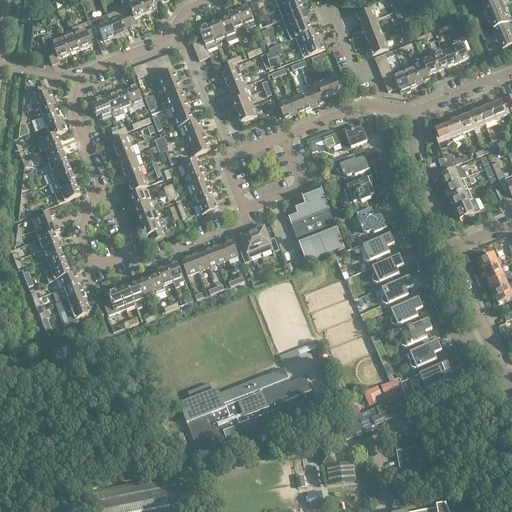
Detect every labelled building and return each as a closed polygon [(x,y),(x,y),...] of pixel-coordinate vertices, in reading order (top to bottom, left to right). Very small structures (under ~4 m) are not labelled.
[(121,4),(124,10),(130,27),(136,25),(134,20),(145,15),(139,0),(126,0),(127,1),(121,4)] [(154,4),(160,2),(159,0),(139,0),(145,15),(157,11),(154,4)] [(274,0),(279,11),(300,2),(298,0),(274,0)] [(475,7),(476,10),(477,13),(472,16),(473,17),(477,16),(485,12),(502,52),(511,47),(511,29),(501,5),(504,3),(503,0),(484,0),(485,3),(475,7)] [(279,11),(283,21),(304,13),(300,2),(279,11)] [(256,20),(261,18),(258,11),(259,11),(256,3),(251,5),(256,20)] [(248,6),(237,10),(244,27),(254,23),(248,6)] [(107,16),(115,38),(127,34),(125,29),(130,27),(124,10),(107,16)] [(227,14),(229,20),(229,19),(234,31),(234,30),(244,27),(237,10),(227,14)] [(360,27),(377,20),(372,10),(356,16),(360,27)] [(289,30),(308,23),(304,13),(283,21),(286,20),(289,30)] [(107,16),(89,23),(95,38),(101,36),(103,43),(115,38),(107,16)] [(50,28),(57,25),(54,19),(47,22),(50,28)] [(227,44),(238,40),(234,30),(234,31),(229,19),(229,20),(219,23),(226,40),(225,40),(227,44)] [(364,37),(380,30),(377,20),(360,27),(364,37)] [(46,28),(44,22),(33,27),(32,33),(35,32),(46,28)] [(72,30),(75,35),(81,52),(93,47),(90,40),(95,38),(89,23),(72,30)] [(225,40),(226,40),(219,23),(209,27),(216,44),(225,40)] [(287,31),(291,41),(312,33),(312,32),(308,23),(289,30),(287,31)] [(217,48),(216,44),(209,27),(199,31),(203,42),(205,47),(205,48),(207,52),(217,48)] [(300,49),(304,47),(321,41),(317,30),(312,32),(312,33),(291,41),(295,39),(299,49),(300,49)] [(368,47),(384,40),(380,30),(364,37),(368,47)] [(187,36),(188,39),(190,42),(197,39),(194,33),(187,36)] [(63,40),(70,56),(81,52),(75,35),(63,40)] [(59,60),(70,56),(63,40),(53,44),(50,37),(42,40),(52,66),(60,63),(59,60)] [(450,44),(458,64),(469,60),(466,52),(469,50),(464,38),(450,44)] [(368,47),(372,57),(389,51),(384,40),(368,47)] [(304,59),(308,57),(326,51),(327,48),(325,45),(323,44),(322,45),(321,41),(304,47),(300,49),(304,59)] [(192,46),(195,51),(205,47),(203,42),(192,46)] [(442,52),(448,68),(458,64),(450,44),(446,46),(447,50),(442,52)] [(279,46),(268,50),(270,54),(275,52),(277,58),(279,57),(282,55),(279,46)] [(197,57),(207,53),(207,52),(205,48),(205,47),(195,51),(197,57)] [(264,48),(254,52),(255,56),(266,52),(264,48)] [(270,54),(265,56),(268,63),(273,61),(273,60),(277,58),(275,52),(270,54)] [(448,68),(442,52),(432,56),(438,72),(442,71),(442,73),(444,73),(447,72),(448,70),(447,69),(448,68)] [(197,57),(199,63),(210,58),(207,53),(197,57)] [(162,58),(166,69),(172,67),(167,56),(162,58)] [(268,63),(265,56),(261,58),(265,68),(269,66),(268,63)] [(386,60),(385,56),(374,60),(377,66),(387,61),(387,60),(386,60)] [(428,76),(429,76),(438,72),(432,56),(421,60),(423,65),(424,65),(428,76)] [(33,66),(41,63),(39,58),(31,61),(33,66)] [(156,60),(160,71),(166,69),(162,58),(156,60)] [(280,66),(277,58),(273,60),(273,61),(268,63),(269,66),(270,69),(280,66)] [(156,60),(151,63),(155,73),(160,71),(156,60)] [(379,71),(389,67),(387,61),(377,66),(379,71)] [(149,75),(155,73),(151,63),(145,65),(149,75)] [(144,78),(149,75),(145,65),(139,67),(144,78)] [(414,69),(420,85),(431,81),(429,76),(428,76),(424,65),(423,65),(414,69)] [(138,80),(144,78),(139,67),(134,69),(138,80)] [(162,89),(178,82),(174,72),(172,67),(166,69),(160,71),(162,77),(157,78),(162,89)] [(221,73),(225,84),(241,77),(237,67),(221,73)] [(381,77),(391,72),(389,67),(379,71),(381,77)] [(404,73),(410,90),(420,85),(414,69),(404,73)] [(393,78),(394,78),(391,72),(381,77),(383,82),(394,78),(393,78)] [(326,77),(333,96),(344,92),(336,73),(326,77)] [(404,73),(394,78),(393,78),(394,78),(396,83),(398,89),(400,94),(405,92),(405,94),(407,94),(410,93),(411,91),(410,90),(404,73)] [(245,87),(241,77),(225,84),(229,94),(245,87)] [(315,81),(317,86),(323,100),(333,96),(326,77),(315,81)] [(394,78),(383,82),(386,88),(396,83),(394,78)] [(178,82),(162,89),(166,99),(182,92),(178,82)] [(386,88),(388,93),(398,89),(396,83),(386,88)] [(140,86),(144,96),(148,95),(144,85),(140,86)] [(317,86),(307,90),(315,109),(325,105),(323,100),(317,86)] [(136,87),(126,91),(134,111),(145,107),(136,87)] [(245,87),(229,94),(233,104),(249,97),(245,87)] [(505,99),(510,110),(511,108),(511,95),(508,87),(503,89),(506,98),(505,99)] [(55,102),(52,96),(50,92),(46,94),(44,88),(41,89),(39,88),(34,90),(34,92),(32,93),(36,104),(27,108),(29,113),(34,111),(55,102)] [(297,94),(305,113),(315,109),(307,90),(297,94)] [(135,113),(134,111),(126,91),(116,95),(122,111),(128,109),(130,114),(135,113)] [(166,99),(169,109),(186,103),(182,92),(166,99)] [(305,113),(297,94),(287,98),(295,117),(305,113)] [(122,111),(116,95),(106,99),(112,115),(114,119),(124,116),(122,111)] [(249,97),(233,104),(237,114),(253,107),(249,97)] [(295,117),(287,98),(277,102),(282,116),(284,121),(295,117)] [(112,115),(106,99),(95,103),(91,104),(96,118),(101,116),(102,119),(112,115)] [(509,116),(505,105),(503,106),(501,102),(500,103),(499,101),(495,103),(496,104),(490,107),(496,122),(509,116)] [(58,112),(55,102),(34,111),(37,121),(58,112)] [(186,103),(169,109),(173,119),(190,113),(186,103)] [(496,122),(490,107),(488,108),(488,106),(483,108),(484,109),(479,111),(485,126),(496,122)] [(257,118),(253,107),(237,114),(241,124),(257,118)] [(478,129),(485,126),(479,111),(477,112),(477,110),(472,112),(473,114),(468,116),(475,135),(480,133),(478,129)] [(37,121),(41,131),(62,123),(58,112),(37,121)] [(177,129),(182,127),(194,123),(193,122),(190,113),(173,119),(177,129)] [(475,135),(468,116),(466,117),(466,115),(461,117),(461,119),(456,121),(463,135),(473,131),(475,135)] [(149,119),(139,123),(141,128),(151,124),(149,119)] [(450,123),(446,125),(452,140),(463,135),(456,121),(455,121),(455,119),(450,121),(450,123)] [(182,127),(186,137),(203,131),(198,120),(193,122),(194,123),(182,127)] [(41,142),(50,139),(57,136),(57,137),(66,133),(62,123),(41,131),(44,138),(40,140),(41,142)] [(452,140),(446,125),(439,128),(439,126),(435,128),(435,130),(437,136),(435,137),(441,151),(448,148),(447,146),(453,143),(452,140)] [(327,151),(342,145),(344,152),(351,150),(367,143),(364,137),(366,136),(363,130),(362,130),(361,129),(353,132),(353,131),(351,132),(351,130),(331,138),(330,137),(324,139),(324,141),(323,141),(327,151)] [(186,137),(190,147),(206,141),(203,131),(186,137)] [(41,142),(45,153),(61,146),(57,137),(57,136),(50,139),(41,142)] [(128,136),(111,143),(115,153),(132,147),(128,136)] [(194,158),(211,151),(206,141),(190,147),(194,158)] [(309,147),(312,154),(317,152),(314,145),(309,147)] [(49,163),(65,156),(61,146),(45,153),(39,155),(43,165),(49,163)] [(132,147),(115,153),(119,163),(136,157),(132,147)] [(484,156),(494,152),(492,148),(482,152),(484,156)] [(438,161),(441,167),(454,161),(452,155),(438,161)] [(49,163),(53,173),(69,166),(65,156),(49,163)] [(136,157),(119,163),(123,173),(139,167),(136,157)] [(370,171),(366,163),(366,162),(365,161),(364,160),(362,160),(361,160),(356,162),(355,160),(352,162),(350,157),(333,163),(336,171),(341,169),(343,175),(343,176),(344,176),(345,177),(346,177),(347,178),(348,178),(349,177),(354,175),(354,177),(370,171)] [(481,172),(485,170),(490,168),(485,158),(481,160),(483,167),(480,168),(481,172)] [(198,159),(182,166),(186,176),(202,170),(198,159)] [(457,166),(454,161),(441,167),(443,172),(457,166)] [(492,166),(499,182),(504,179),(497,164),(492,166)] [(48,175),(52,185),(73,176),(69,166),(53,173),(48,175)] [(139,167),(123,173),(127,183),(143,177),(139,167)] [(485,170),(488,177),(487,177),(488,179),(494,177),(490,168),(485,170)] [(202,170),(186,176),(190,186),(206,180),(202,170)] [(445,188),(459,181),(454,170),(440,177),(445,188)] [(73,176),(52,185),(56,195),(77,187),(73,176)] [(143,177),(127,183),(131,194),(147,187),(143,177)] [(498,188),(494,179),(489,181),(493,190),(498,188)] [(206,180),(190,186),(194,196),(210,190),(206,180)] [(449,199),(467,191),(463,180),(459,181),(445,188),(449,199)] [(351,197),(354,207),(355,207),(355,208),(356,208),(357,208),(358,209),(359,208),(360,208),(361,207),(361,206),(362,205),(362,204),(368,201),(367,199),(374,196),(373,193),(374,193),(372,187),(371,187),(370,185),(361,188),(358,183),(343,189),(347,198),(351,197)] [(81,197),(77,187),(56,195),(60,205),(81,197)] [(210,190),(194,196),(198,206),(214,200),(212,196),(214,195),(214,193),(213,191),(212,190),(210,190)] [(504,201),(499,190),(494,192),(498,204),(504,201)] [(135,208),(151,201),(147,191),(130,197),(135,208)] [(454,210),(472,202),(467,191),(449,199),(454,210)] [(306,263),(334,252),(344,248),(322,192),(302,199),(307,211),(288,218),(306,263)] [(214,200),(198,206),(202,217),(218,210),(214,200)] [(138,218),(155,211),(151,201),(135,208),(138,218)] [(472,202),(454,210),(459,221),(474,214),(471,208),(475,207),(472,202)] [(368,234),(373,232),(374,235),(387,229),(383,220),(383,219),(382,218),(382,217),(381,217),(380,217),(379,217),(378,217),(374,218),(371,210),(356,216),(362,231),(363,233),(364,233),(365,234),(366,234),(367,234),(368,234)] [(142,228),(159,222),(155,211),(138,218),(142,228)] [(56,223),(52,213),(36,219),(40,230),(56,223)] [(336,216),(339,222),(347,219),(344,213),(336,216)] [(162,220),(159,222),(142,228),(146,238),(149,237),(152,244),(169,237),(162,220)] [(40,230),(44,239),(44,240),(55,235),(55,236),(60,234),(56,223),(40,230)] [(255,231),(252,232),(261,255),(272,251),(273,254),(279,251),(274,240),(269,242),(264,229),(257,232),(255,231)] [(248,235),(241,238),(246,251),(240,253),(245,265),(251,263),(249,260),(261,255),(252,232),(248,234),(248,235)] [(59,245),(55,236),(55,235),(44,240),(44,239),(39,241),(43,252),(59,245)] [(395,245),(390,235),(363,247),(365,254),(363,255),(362,258),(363,260),(365,262),(367,263),(369,263),(370,263),(390,254),(387,248),(395,245)] [(232,241),(221,246),(228,262),(238,258),(232,241)] [(63,255),(59,245),(43,252),(47,262),(63,255)] [(221,246),(211,249),(218,266),(228,262),(221,246)] [(211,249),(201,253),(208,270),(218,266),(211,249)] [(201,253),(191,257),(198,274),(208,270),(201,253)] [(334,257),(337,263),(343,260),(341,254),(334,257)] [(483,272),(498,265),(501,264),(498,259),(496,260),(493,254),(479,261),(479,262),(478,263),(480,267),(481,267),(483,272)] [(63,255),(47,262),(41,264),(45,274),(67,265),(63,255)] [(400,256),(372,269),(375,275),(373,276),(372,279),(372,281),(374,283),(376,284),(379,284),(399,275),(397,270),(404,266),(400,256)] [(181,261),(187,278),(198,274),(191,257),(181,261)] [(185,283),(177,263),(167,267),(173,283),(175,290),(180,288),(179,285),(185,283)] [(55,282),(60,280),(59,280),(71,275),(67,265),(45,274),(49,284),(54,282),(55,282)] [(486,278),(488,282),(503,276),(498,265),(483,272),(484,273),(482,274),(485,278),(486,278)] [(163,287),(173,283),(167,267),(156,271),(158,276),(163,287)] [(59,280),(60,280),(63,290),(80,283),(76,273),(71,275),(59,280)] [(165,292),(163,287),(158,276),(148,280),(155,296),(165,292)] [(491,288),(493,293),(508,287),(503,276),(488,282),(489,284),(487,284),(489,289),(491,288)] [(409,278),(381,290),(384,296),(382,298),(381,300),(382,303),(383,305),(386,306),(388,305),(408,297),(406,291),(413,288),(409,278)] [(155,296),(148,280),(138,284),(145,300),(155,296)] [(58,292),(62,302),(84,293),(80,283),(63,290),(58,292)] [(139,302),(145,300),(138,284),(128,288),(137,310),(142,308),(139,302)] [(511,291),(510,292),(508,287),(493,293),(493,294),(492,295),(494,299),(495,299),(498,304),(511,298),(511,291)] [(137,310),(128,288),(118,292),(126,311),(136,307),(137,310)] [(108,318),(126,311),(118,292),(108,296),(112,306),(105,308),(108,318)] [(88,304),(84,293),(62,302),(66,312),(88,304)] [(418,299),(391,311),(394,318),(392,319),(391,322),(391,324),(393,326),(395,327),(398,327),(418,318),(415,312),(423,309),(418,299)] [(42,310),(38,300),(33,302),(37,312),(42,310)] [(92,314),(88,304),(66,312),(71,326),(79,323),(77,320),(92,314)] [(37,312),(39,315),(41,322),(46,320),(42,310),(37,312)] [(49,327),(46,320),(41,322),(47,335),(51,334),(49,327)] [(428,320),(400,333),(403,339),(401,340),(400,343),(400,345),(402,347),(405,348),(407,348),(427,339),(425,334),(432,330),(428,320)] [(377,343),(373,345),(380,360),(382,366),(386,364),(389,363),(385,352),(380,341),(377,343)] [(442,352),(437,342),(410,354),(412,360),(410,362),(409,364),(410,367),(412,369),(414,370),(416,369),(417,369),(437,361),(434,355),(442,352)] [(316,344),(280,358),(282,363),(318,349),(316,344)] [(318,356),(322,367),(330,364),(325,352),(318,356)] [(386,364),(382,366),(387,377),(391,376),(394,374),(389,363),(386,364)] [(422,381),(418,383),(422,392),(437,386),(439,390),(448,386),(446,382),(453,379),(447,363),(446,363),(419,375),(422,381)] [(227,442),(227,443),(283,421),(277,405),(311,392),(307,382),(308,380),(307,377),(305,376),(302,377),(301,379),(290,383),(285,370),(220,395),(218,390),(212,392),(210,385),(188,393),(191,400),(179,405),(187,425),(201,461),(226,452),(223,443),(227,442)] [(390,383),(381,386),(383,392),(392,389),(393,391),(400,388),(397,380),(394,381),(392,382),(390,383)] [(370,406),(376,404),(372,397),(381,393),(378,387),(365,393),(370,406)] [(404,414),(399,400),(360,416),(357,407),(344,412),(348,420),(339,424),(346,441),(372,430),(371,428),(404,414)] [(394,444),(397,460),(402,482),(428,477),(420,439),(394,444)] [(330,485),(356,481),(353,463),(336,465),(335,453),(321,455),(323,467),(327,466),(330,485)] [(302,471),(312,469),(309,458),(300,460),(302,471)] [(89,494),(92,511),(184,511),(179,481),(169,483),(168,479),(89,494)] [(310,506),(323,503),(321,493),(308,496),(310,506)]
